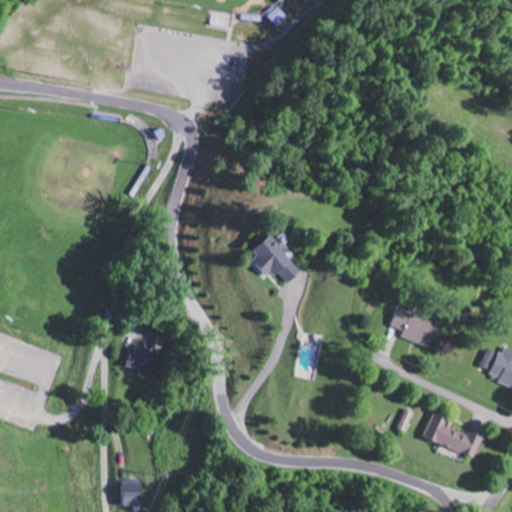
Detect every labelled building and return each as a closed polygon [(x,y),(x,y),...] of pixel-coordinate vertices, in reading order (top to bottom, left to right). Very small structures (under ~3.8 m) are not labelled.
[(267,277),(274,271),(290,288),(304,274),(268,235),(247,255),(267,277)] [(426,348),(436,325),(397,309),(390,327),(403,332),(401,338),(426,348)] [(154,370),(154,348),(127,348),(127,370),(154,370)] [(511,350),(507,348),(504,356),(488,351),(482,369),(493,372),(491,380),(511,386),(511,350)] [(415,414),(405,410),(398,429),(407,433),(415,414)] [(427,440),(478,458),(485,439),(447,425),(450,418),(436,413),(427,440)] [(123,508),(156,507),(155,485),(123,485),(123,508)]
